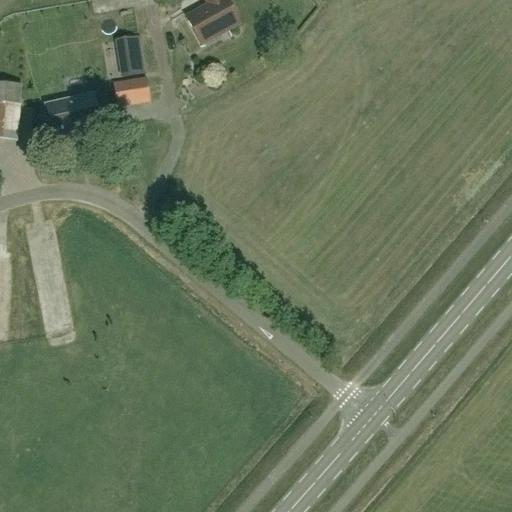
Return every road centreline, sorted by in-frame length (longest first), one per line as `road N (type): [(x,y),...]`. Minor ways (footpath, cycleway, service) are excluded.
road 1 (unclassified): [(371,423),(116,190),(45,169),(0,182)]
road 2 (secondary): [(371,423),(511,259)]
road 3 (secondary): [(290,511),(371,423)]
